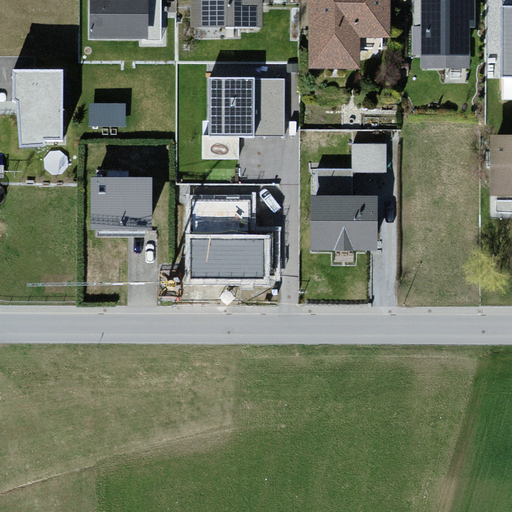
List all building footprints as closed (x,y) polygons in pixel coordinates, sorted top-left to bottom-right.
[(90,0),(90,40),(143,40),(148,39),(148,0),(90,0)] [(262,0),(190,0),(191,33),(263,33),(262,0)] [(390,0),(309,0),(309,72),(360,73),(360,41),(390,41),(390,0)] [(420,0),(420,41),(420,71),(470,72),(470,32),(475,32),(475,0),(420,0)] [(511,11),(503,12),(501,84),(511,84),(511,11)] [(62,148),(61,76),(12,77),(12,108),(15,109),(19,156),(45,153),(45,148),(62,148)] [(285,83),(207,82),(208,138),(208,142),(239,142),(254,142),(253,139),(284,139),(285,83)] [(126,109),(88,109),(88,132),(126,132),(126,109)] [(208,138),(201,138),(201,162),(239,161),(239,142),(208,142),(208,138)] [(511,140),(491,140),(490,203),(511,202),(511,140)] [(389,146),(353,145),(353,175),(389,175),(389,146)] [(352,170),(316,170),(316,199),(352,200),(352,170)] [(152,183),(91,183),(90,238),(127,238),(152,239),(152,229),(152,184),(152,183)] [(316,199),(310,199),(309,254),(377,255),(378,200),(352,200),(316,199)] [(190,233),(185,233),(185,284),(270,285),(270,234),(250,234),(190,233)]
